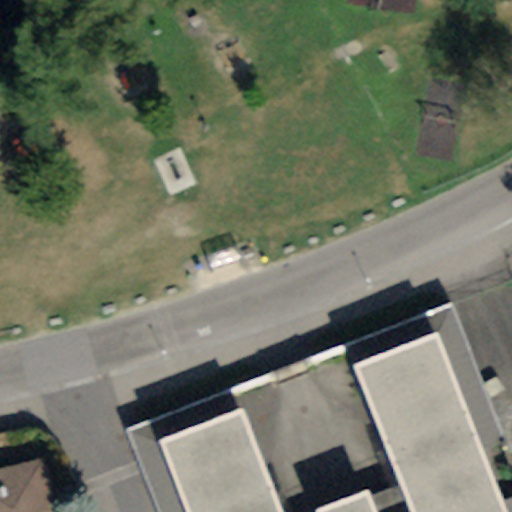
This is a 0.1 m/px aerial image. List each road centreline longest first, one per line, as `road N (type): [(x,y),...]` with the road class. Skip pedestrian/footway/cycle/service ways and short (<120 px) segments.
road 1 (residential): [(511,195),(389,253),(71,360)]
road 2 (residential): [(130,511),(71,360)]
